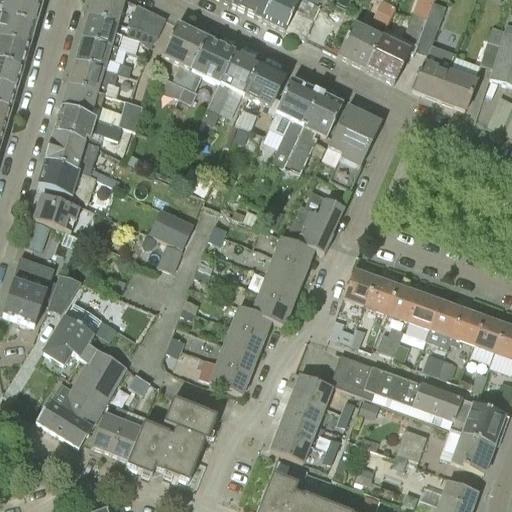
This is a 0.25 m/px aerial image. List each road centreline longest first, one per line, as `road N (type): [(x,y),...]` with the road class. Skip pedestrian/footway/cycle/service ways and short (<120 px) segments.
road 1 (residential): [(202,511),(231,440),(260,409),(281,357),(317,325),(352,230)]
road 2 (residential): [(400,112),(163,0)]
road 3 (residential): [(0,232),(67,0)]
road 4 (residential): [(511,291),(352,230)]
road 5 (residential): [(352,230),(400,112)]
road 6 (residential): [(511,166),(400,112)]
